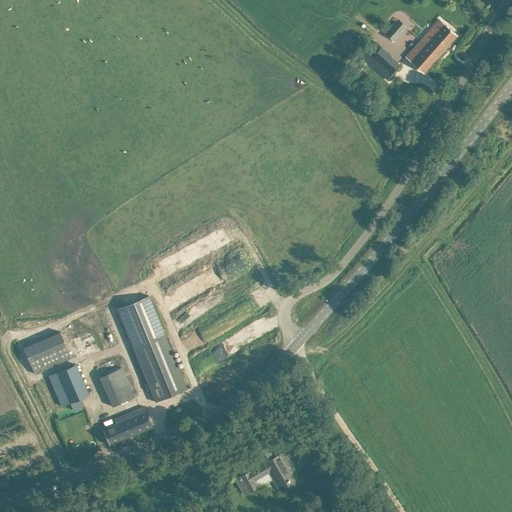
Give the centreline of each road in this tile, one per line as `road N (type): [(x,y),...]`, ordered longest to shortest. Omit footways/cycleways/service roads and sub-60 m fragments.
road 1 (unclassified): [(297,343),(284,310),(338,269),(392,199),(507,0)]
road 2 (tertiary): [(0,499),(198,423),(297,343)]
road 3 (tertiary): [(297,343),(511,87)]
road 4 (track): [(285,356),(399,511)]
